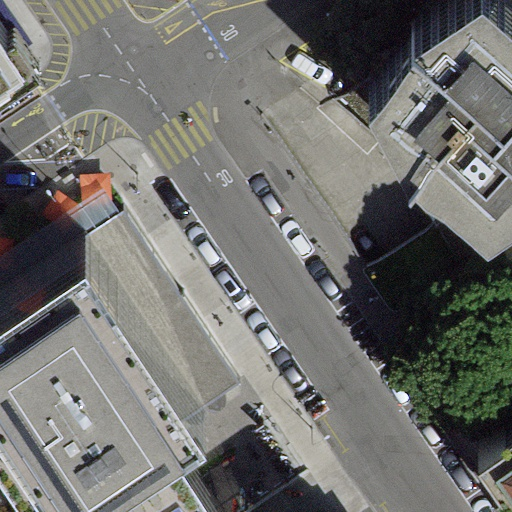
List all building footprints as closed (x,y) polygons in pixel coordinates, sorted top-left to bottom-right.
[(511,0),(436,0),(416,14),(370,74),(412,144),(446,171),(489,208),(511,192),(511,0)] [(0,74),(28,55),(0,15),(0,74)] [(0,393),(68,495),(165,429),(200,405),(85,230),(0,286),(0,393)] [(0,445),(44,511),(222,511),(165,429),(68,495),(0,393),(0,445)] [(511,414),(482,434),(511,477),(511,414)] [(44,511),(0,445),(0,511),(44,511)]
